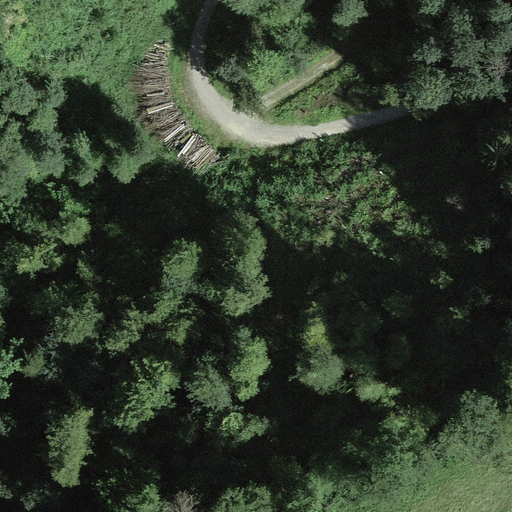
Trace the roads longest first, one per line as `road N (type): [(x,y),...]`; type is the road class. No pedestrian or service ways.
road 1 (track): [(211,0),(194,54),(202,90),(225,118),(265,137),(511,82)]
road 2 (track): [(225,118),(322,65),(394,0)]
